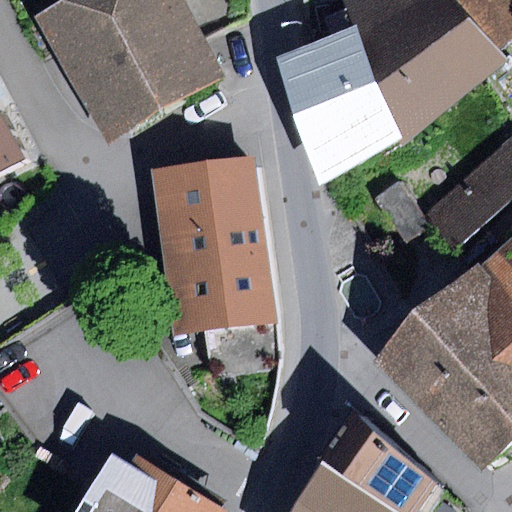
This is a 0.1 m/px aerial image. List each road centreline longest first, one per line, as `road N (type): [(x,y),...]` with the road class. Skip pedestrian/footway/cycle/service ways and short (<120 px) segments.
road 1 (tertiary): [(315,334),(272,0)]
road 2 (residential): [(315,334),(495,511)]
road 3 (tertiary): [(265,511),(309,394),(315,334)]
